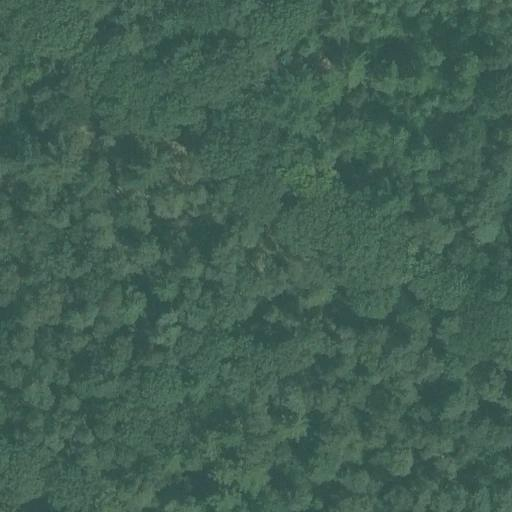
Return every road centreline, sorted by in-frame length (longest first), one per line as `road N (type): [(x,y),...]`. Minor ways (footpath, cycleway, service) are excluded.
road 1 (unclassified): [(511,306),(248,172),(23,0)]
road 2 (track): [(446,0),(428,22),(372,57),(291,63),(227,46),(150,98)]
